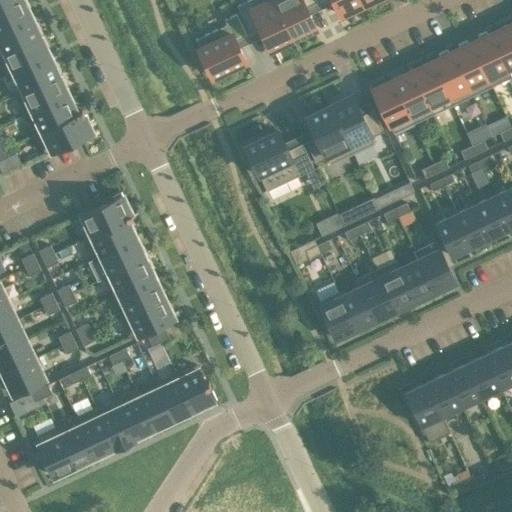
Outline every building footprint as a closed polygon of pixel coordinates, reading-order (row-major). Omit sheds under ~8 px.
[(0,29),(30,15),(27,8),(30,6),(26,0),(11,0),(0,5),(0,29)] [(293,37),(275,0),(246,0),(237,4),(250,33),(261,28),(270,47),(280,43),(293,37)] [(317,1),(316,0),(275,0),(293,37),(306,31),(306,30),(315,26),(306,6),(317,1)] [(363,4),(361,0),(333,0),(341,14),(350,9),(350,10),(363,4)] [(236,40),(247,34),(236,13),(224,18),(227,23),(195,38),(212,75),(235,64),(245,59),(236,40)] [(36,20),(33,22),(30,15),(0,29),(0,53),(43,33),(36,20)] [(511,28),(510,24),(490,33),(511,77),(511,76),(508,68),(511,65),(511,28)] [(479,38),(471,42),(492,86),(511,77),(490,33),(488,34),(486,31),(478,35),(479,38)] [(0,64),(5,75),(49,54),(45,47),(48,45),(43,33),(0,53),(0,64)] [(460,47),(451,51),(472,95),(492,86),(471,42),(468,43),(466,40),(458,44),(460,47)] [(440,57),(432,61),(452,104),(472,95),(451,51),(449,53),(447,49),(438,53),(440,57)] [(53,62),(49,54),(5,75),(6,76),(15,72),(23,89),(14,94),(14,95),(61,73),(56,61),(53,62)] [(432,61),(412,70),(433,114),(452,104),(432,61)] [(412,70),(393,79),(414,123),(433,114),(412,70)] [(67,93),(64,86),(67,84),(61,73),(14,95),(24,114),(67,93)] [(393,132),(414,123),(393,79),(372,88),(393,132)] [(33,134),(82,110),(82,109),(76,112),(67,93),(24,114),(33,134)] [(383,130),(373,109),(362,114),(352,95),(343,99),(329,105),(352,153),(375,143),(372,136),(383,130)] [(352,153),(329,105),(317,111),(317,112),(307,116),(317,136),(306,141),(316,162),(327,157),(330,164),(352,153)] [(93,134),(82,110),(33,134),(33,135),(36,134),(45,153),(81,136),(83,139),(93,134)] [(511,135),(511,128),(511,126),(499,132),(503,140),(511,135)] [(314,168),(302,142),(287,149),(284,142),(278,129),(245,145),(267,190),(314,168)] [(483,139),(472,145),(476,153),(487,148),(483,139)] [(476,153),(472,145),(460,150),(464,158),(476,153)] [(0,159),(8,156),(4,147),(0,149),(0,159)] [(489,154),(479,159),(482,166),(493,161),(489,154)] [(444,158),(433,163),(437,171),(448,166),(444,158)] [(482,166),(479,159),(468,164),(471,171),(482,166)] [(433,163),(421,168),(425,177),(437,171),(433,163)] [(454,180),(450,173),(439,178),(443,185),(454,180)] [(443,185),(439,178),(429,183),(432,190),(443,185)] [(511,185),(495,194),(510,227),(511,226),(511,185)] [(132,216),(121,192),(110,197),(112,200),(82,214),(91,234),(82,238),(83,239),(132,216)] [(495,194),(475,203),(490,236),(510,227),(495,194)] [(317,233),(375,208),(369,195),(311,220),(317,233)] [(406,202),(394,207),(398,215),(410,210),(406,202)] [(475,203),(455,213),(471,246),(490,236),(475,203)] [(398,215),(394,207),(383,212),(387,221),(398,215)] [(455,213),(435,222),(451,255),(471,246),(455,213)] [(133,217),(132,216),(83,239),(92,258),(136,238),(127,219),(133,217)] [(371,229),(366,220),(355,225),(359,234),(371,229)] [(359,234),(355,225),(343,231),(348,239),(359,234)] [(103,277),(148,256),(142,244),(140,245),(136,238),(92,258),(92,259),(101,255),(109,273),(103,276),(103,277)] [(327,238),(316,244),(320,252),(331,247),(327,238)] [(435,240),(414,250),(418,259),(419,259),(434,291),(454,281),(435,240)] [(54,252),(50,244),(38,250),(42,258),(54,252)] [(320,252),(316,244),(304,249),(309,258),(320,252)] [(21,258),(25,267),(37,261),(33,252),(21,258)] [(58,261),(54,252),(42,258),(46,267),(58,261)] [(153,268),(148,256),(103,277),(113,296),(154,277),(151,269),(153,268)] [(376,268),(395,309),(414,300),(399,268),(400,267),(396,259),(376,268)] [(434,291),(419,259),(418,259),(400,267),(399,268),(414,300),(434,291)] [(40,269),(37,261),(25,267),(29,275),(40,269)] [(360,286),(375,318),(395,309),(376,268),(355,278),(360,286)] [(120,317),(163,296),(154,277),(113,296),(121,315),(119,316),(120,317)] [(72,292),(69,283),(57,289),(61,297),(72,292)] [(341,295),(341,296),(356,328),(375,318),(360,286),(341,295)] [(339,291),(318,301),(336,337),(356,328),(341,296),(341,295),(339,291)] [(55,300),(51,292),(39,297),(43,306),(55,300)] [(77,300),(72,292),(61,297),(65,306),(77,300)] [(173,317),(163,296),(120,317),(129,338),(173,317)] [(0,326),(16,319),(7,299),(0,302),(0,326)] [(59,308),(55,300),(43,306),(47,314),(59,308)] [(0,349),(25,338),(16,319),(0,326),(0,349)] [(91,331),(87,322),(75,328),(79,336),(91,331)] [(164,328),(156,332),(161,344),(170,340),(166,331),(164,328)] [(74,339),(70,330),(58,336),(62,345),(74,339)] [(95,339),(91,331),(79,336),(83,345),(95,339)] [(156,332),(147,336),(152,345),(160,342),(161,344),(156,332)] [(34,358),(25,338),(0,349),(0,365),(3,372),(34,358)] [(66,353),(77,347),(74,339),(62,345),(66,353)] [(511,360),(505,345),(485,354),(501,387),(511,381),(511,360)] [(130,356),(125,346),(117,350),(121,360),(130,356)] [(121,360),(117,350),(108,354),(113,364),(121,360)] [(485,354),(466,363),(481,396),(501,387),(485,354)] [(44,378),(34,358),(3,372),(13,393),(44,378)] [(466,363),(446,372),(461,405),(481,396),(466,363)] [(175,371),(192,409),(216,398),(209,384),(210,384),(208,381),(205,382),(196,364),(177,373),(175,371)] [(91,374),(86,365),(78,369),(82,378),(91,374)] [(82,378),(78,369),(69,373),(74,382),(82,378)] [(192,409),(175,371),(155,381),(173,418),(192,409)] [(461,405),(446,372),(426,382),(442,414),(461,405)] [(173,418),(155,381),(154,381),(157,388),(139,396),(135,387),(134,388),(153,428),(166,421),(173,418)] [(450,432),(442,414),(426,382),(405,392),(411,403),(408,404),(413,415),(416,413),(429,442),(450,432)] [(52,393),(47,383),(39,387),(43,397),(52,393)] [(43,397),(39,387),(30,391),(35,401),(43,397)] [(153,428),(134,388),(115,397),(135,440),(136,439),(135,436),(153,428)] [(18,397),(8,402),(12,411),(22,407),(18,397)] [(135,440),(115,397),(114,397),(115,400),(97,408),(96,406),(95,406),(116,449),(135,440)] [(116,449),(95,406),(76,416),(95,455),(113,447),(115,449),(116,449)] [(95,455),(76,416),(75,416),(79,425),(61,433),(57,424),(56,425),(75,465),(95,455)] [(75,465),(56,425),(35,435),(54,475),(75,465)] [(511,463),(511,460),(500,465),(503,472),(511,468),(511,463)] [(482,473),(471,477),(474,485),(485,480),(482,473)] [(464,490),(474,485),(471,477),(460,482),(464,490)] [(245,511),(269,511),(265,502),(245,511)]
